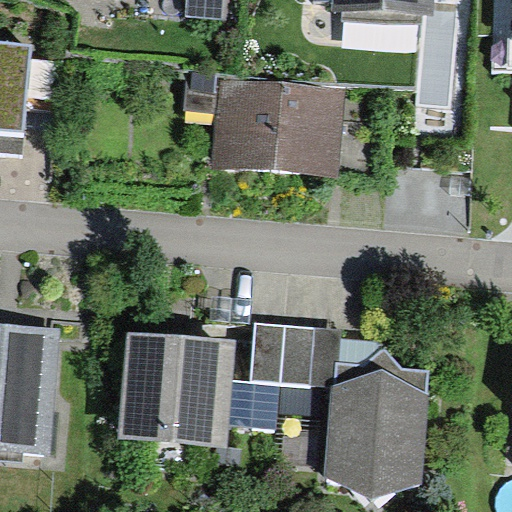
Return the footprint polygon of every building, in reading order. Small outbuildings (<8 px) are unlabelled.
[(185,0),(185,14),(226,17),(226,0),(185,0)] [(433,0),(339,0),(338,8),(432,16),(433,0)] [(0,157),(22,159),(30,50),(0,47),(0,157)] [(343,122),(346,89),(226,78),(218,167),(379,181),(383,126),(343,122)] [(285,325),(255,323),(251,380),(281,383),(285,325)] [(337,330),(285,325),(281,383),(333,387),(336,341),(337,330)] [(235,342),(131,335),(123,436),(227,444),(228,428),(232,378),(235,342)] [(0,442),(50,444),(54,340),(0,337),(0,442)] [(333,387),(328,475),(380,498),(423,480),(429,372),(401,368),(384,344),(336,341),(333,387)] [(251,380),(232,378),(228,428),(277,431),(281,383),(251,380)]
